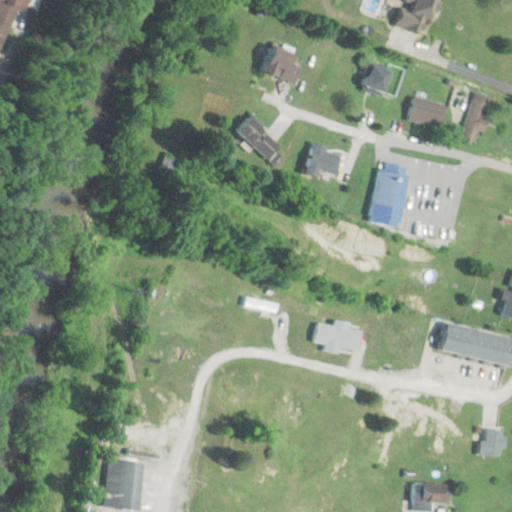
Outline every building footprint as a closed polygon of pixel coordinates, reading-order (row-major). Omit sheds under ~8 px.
[(0,0),(0,48),(3,50),(19,6),(35,12),(39,0),(0,0)] [(401,0),(394,26),(427,35),(437,0),(401,0)] [(302,67),(292,64),(296,53),(273,46),(264,74),(296,84),(302,67)] [(392,74),(372,64),(361,88),(381,98),(392,74)] [(493,98),(474,92),(459,139),(478,144),(493,98)] [(444,125),(445,101),(410,100),(409,124),(444,125)] [(238,131),(269,161),(282,148),(252,118),(238,131)] [(335,175),(341,152),(312,144),(305,167),(335,175)] [(410,170),(379,164),(370,222),(400,228),(410,170)] [(511,316),(511,288),(505,287),(499,314),(511,316)] [(437,452),(448,453),(451,402),(439,401),(437,452)] [(504,447),(504,429),(481,429),(481,455),(500,455),(500,447),(504,447)] [(144,462),(108,460),(105,506),(141,509),(144,462)] [(434,511),(434,502),(450,502),(450,483),(412,483),(412,511),(434,511)]
